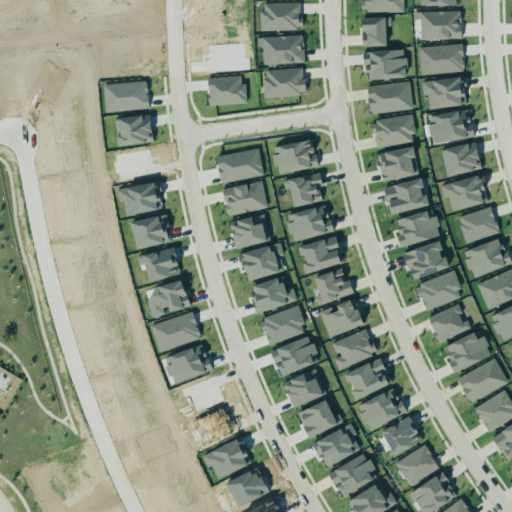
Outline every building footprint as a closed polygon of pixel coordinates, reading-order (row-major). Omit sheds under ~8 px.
[(403,11),(402,0),(361,0),(362,11),(403,11)] [(301,2),(261,2),(261,29),(301,29),(301,2)] [(420,11),(420,39),(461,38),(460,10),(420,11)] [(383,42),(383,24),(389,23),(389,14),(384,14),(384,12),(360,13),(361,28),(365,28),(365,33),(360,34),(360,42),(383,42)] [(263,64),(304,62),(303,35),(257,36),(258,46),(262,46),(263,64)] [(419,45),(420,73),(463,72),(463,44),(419,45)] [(405,77),(404,49),(365,51),(365,79),(405,77)] [(265,97),(305,93),(303,67),(263,70),(265,97)] [(428,108),(467,104),(464,76),(421,80),(423,94),(427,94),(428,108)] [(364,83),(368,112),(411,106),(407,78),(364,83)] [(105,112),(149,108),(147,80),(103,84),(105,112)] [(431,142),(472,138),(470,110),(430,114),(431,123),(430,123),(431,142)] [(373,118),(409,112),(413,131),(409,132),(410,139),(374,146),(372,133),(374,133),(373,130),(369,131),(368,122),(373,121),(373,118)] [(118,145),(153,142),(150,114),(115,117),(118,145)] [(272,145),(310,137),(312,150),(310,150),(310,152),(314,152),(317,164),(276,172),(275,163),(272,164),(269,153),(273,153),(272,145)] [(442,143),(466,138),(467,142),(473,141),(479,165),(445,173),(440,150),(444,149),(442,143)] [(216,155),(218,164),(217,164),(220,177),(221,177),(222,181),(263,173),(258,147),(216,155)] [(114,154),(115,161),(112,162),(114,172),(117,172),(119,180),(158,174),(156,162),(153,162),(152,154),(150,155),(149,148),(114,154)] [(417,175),(414,148),(378,152),(381,179),(417,175)] [(287,176),(318,170),(320,184),(316,185),(317,189),(320,188),(322,199),(291,204),(288,187),(284,187),(283,179),(287,178),(287,176)] [(440,184),(444,197),(448,196),(452,210),(488,201),(481,174),(440,184)] [(418,176),(380,186),(384,200),(387,199),(388,202),(385,203),(388,213),(426,203),(423,192),(419,194),(417,186),(420,185),(418,176)] [(116,189),(119,201),(123,200),(126,215),(161,207),(161,206),(162,206),(159,193),(161,193),(159,180),(116,189)] [(221,188),(261,180),(267,206),(228,215),(228,212),(226,212),(224,204),(227,203),(226,201),(224,202),(221,188)] [(286,214),(293,241),(333,230),(326,204),(286,214)] [(465,242),(499,232),(491,206),(457,216),(465,242)] [(400,247),(440,235),(432,208),(396,219),(400,234),(396,235),(400,247)] [(229,221),(230,229),(231,228),(236,248),(270,239),(263,213),(229,221)] [(130,221),(136,248),(171,240),(168,229),(169,228),(166,214),(158,215),(130,221)] [(305,272),(342,262),(335,236),(299,245),(304,263),(302,263),(305,272)] [(463,250),(472,277),(510,264),(501,237),(463,250)] [(412,279),(448,266),(439,240),(403,252),(412,279)] [(248,280),(251,278),(252,279),(283,269),(279,256),(283,255),(279,242),(237,254),(241,267),(243,266),(244,269),(248,280)] [(137,256),(139,264),(144,263),(149,281),(180,273),(173,247),(137,256)] [(312,272),(320,293),(314,295),(317,302),(351,289),(347,277),(344,278),(340,265),(332,268),(331,265),(312,272)] [(416,282),(450,268),(457,286),(453,288),(456,296),(425,309),(420,296),(416,297),(412,288),(418,286),(416,282)] [(511,298),(511,268),(477,282),(486,308),(511,298)] [(256,313),(296,299),(292,288),(285,289),(281,275),(252,285),(255,292),(251,294),(253,300),(253,299),(255,306),(253,306),(256,313)] [(147,300),(154,286),(180,278),(181,282),(182,282),(186,293),(187,293),(190,305),(169,312),(168,306),(163,308),(164,313),(152,317),(147,300)] [(329,337),(364,323),(354,297),(333,305),(319,311),(329,337)] [(426,314),(437,338),(468,324),(465,318),(460,320),(452,302),(426,314)] [(263,317),(264,320),(258,322),(262,330),(265,329),(266,332),(264,332),(269,344),(303,331),(301,325),(304,323),(297,304),(263,317)] [(511,304),(489,316),(501,341),(511,335),(511,304)] [(150,325),(159,351),(199,337),(199,335),(199,334),(196,324),(197,324),(191,310),(150,324),(150,325)] [(333,341),(338,356),(334,358),(338,368),(376,354),(366,328),(333,341)] [(473,329),(443,345),(449,359),(446,361),(452,372),(488,354),(483,345),(486,344),(478,330),(474,332),(473,329)] [(269,350),(274,362),(275,362),(278,369),(279,369),(282,376),(318,360),(315,353),(317,352),(313,342),(310,343),(307,335),(269,350)] [(164,357),(167,364),(165,365),(168,375),(171,375),(174,383),(212,369),(208,356),(206,356),(201,343),(164,357)] [(456,374),(470,399),(506,380),(493,354),(456,374)] [(367,357),(341,369),(346,379),(351,377),(354,384),(349,386),(354,397),(391,379),(379,355),(368,360),(367,357)] [(282,382),(294,407),(326,392),(314,367),(282,382)] [(179,389),(182,398),(188,395),(195,413),(224,401),(218,387),(219,387),(214,374),(179,389)] [(511,402),(502,386),(470,406),(477,417),(479,416),(487,429),(497,423),(496,422),(511,411),(511,407),(509,404),(511,402)] [(358,405),(361,412),(358,413),(364,423),(366,422),(371,429),(406,410),(400,399),(399,400),(392,387),(358,405)] [(297,412),(303,425),(302,426),(309,438),(342,421),(338,413),(333,416),(325,399),(297,412)] [(190,423),(193,429),(191,430),(195,440),(198,439),(202,447),(239,430),(233,419),(231,419),(228,412),(226,413),(223,407),(194,420),(194,421),(190,423)] [(381,430),(394,455),(422,440),(409,415),(381,430)] [(328,465),(359,448),(352,435),(356,433),(350,422),(311,443),(317,454),(320,454),(326,464),(327,464),(328,465)] [(511,422),(491,437),(507,460),(511,456),(511,422)] [(201,455),(208,467),(211,465),(218,478),(251,461),(245,449),(248,448),(241,436),(201,455)] [(438,469),(426,445),(395,460),(407,484),(438,469)] [(148,472),(153,469),(152,466),(185,451),(194,468),(191,470),(193,477),(160,492),(154,479),(152,480),(148,472)] [(343,496),(377,476),(373,469),(375,468),(370,458),(367,459),(363,452),(327,473),(334,484),(340,481),(343,486),(342,488),(341,486),(337,488),(343,496)] [(224,483),(237,507),(269,490),(256,467),(224,483)] [(409,492),(421,511),(430,511),(457,495),(442,471),(409,492)] [(380,511),(396,501),(389,491),(386,493),(378,482),(347,501),(354,511),(380,511)] [(244,511),(281,511),(276,502),(274,503),(270,497),(244,511)] [(470,511),(460,498),(440,511),(470,511)]
